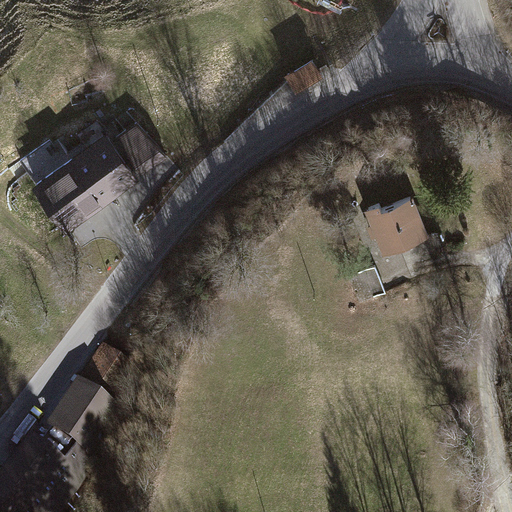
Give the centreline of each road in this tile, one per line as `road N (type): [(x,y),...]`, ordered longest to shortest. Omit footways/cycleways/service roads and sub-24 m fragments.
road 1 (tertiary): [(0,444),(206,180),(376,64)]
road 2 (residential): [(511,240),(495,278),(485,366),(508,511)]
